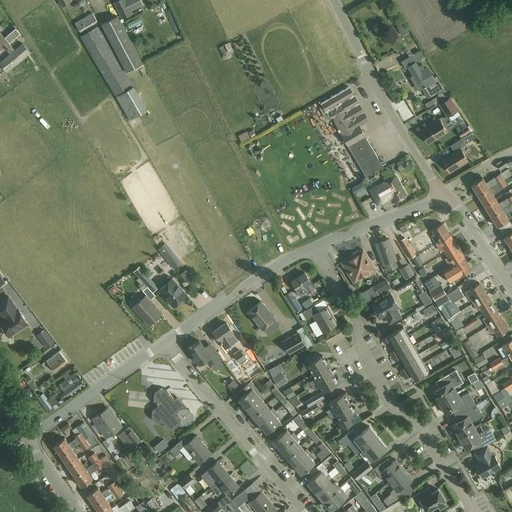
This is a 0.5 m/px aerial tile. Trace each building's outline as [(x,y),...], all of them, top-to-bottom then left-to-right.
[(132,13),(126,0),(117,0),(114,1),(122,18),(132,13)] [(80,32),(98,22),(92,12),(75,23),(80,32)] [(118,15),(101,24),(127,73),(143,64),(118,15)] [(409,32),(403,23),(397,27),(403,35),(409,32)] [(80,37),(130,120),(147,110),(98,26),(80,37)] [(0,47),(2,49),(3,48),(6,51),(7,49),(10,53),(0,62),(0,63),(7,72),(31,52),(22,43),(14,49),(0,33),(0,47)] [(437,75),(433,77),(430,71),(427,73),(422,64),(418,67),(416,63),(425,57),(420,49),(404,59),(409,67),(422,88),(428,98),(444,88),(437,75)] [(23,71),(16,76),(20,81),(26,76),(23,71)] [(396,91),(393,83),(388,85),(391,93),(396,91)] [(349,86),(321,102),(319,108),(325,118),(330,120),(334,118),(335,119),(334,120),(342,134),(342,135),(366,176),(383,166),(365,136),(359,125),(368,120),(349,86)] [(445,89),(437,94),(439,96),(425,104),(427,108),(435,104),(448,96),(448,95),(449,95),(445,89)] [(450,97),(439,104),(447,117),(458,110),(450,97)] [(146,112),(140,114),(146,128),(151,126),(146,112)] [(429,143),(447,132),(439,119),(421,130),(429,143)] [(467,126),(457,132),(461,138),(471,132),(467,126)] [(246,130),(238,133),(240,139),(248,135),(246,130)] [(471,132),(461,139),(451,145),(454,151),(442,159),(450,172),(468,161),(460,148),(465,145),(464,144),(474,138),(471,132)] [(408,165),(405,159),(398,162),(402,168),(408,165)] [(497,166),(500,170),(509,165),(506,161),(503,163),(501,160),(498,162),(499,165),(497,166)] [(508,169),(486,183),(483,177),(472,184),(478,195),(511,174),(508,169)] [(511,181),(511,174),(478,195),(484,205),(496,198),(493,194),(511,181)] [(395,202),(407,196),(396,176),(384,182),(395,202)] [(356,193),(361,190),(357,185),(352,188),(356,193)] [(511,195),(499,203),(496,198),(484,205),(491,216),(502,209),(510,205),(511,203),(511,195)] [(502,209),(491,216),(498,227),(509,220),(502,209)] [(501,231),(511,224),(509,220),(498,227),(501,231)] [(439,242),(450,235),(443,223),(432,230),(439,242)] [(450,235),(439,242),(446,253),(457,246),(450,235)] [(398,267),(396,260),(389,239),(376,243),(383,265),(384,264),(386,271),(398,267)] [(159,248),(177,266),(183,260),(164,242),(159,248)] [(457,246),(446,253),(453,264),(464,258),(457,246)] [(408,251),(411,257),(416,254),(413,248),(408,251)] [(350,259),(343,264),(350,275),(349,275),(353,282),(362,277),(361,276),(374,268),(363,250),(350,258),(350,259)] [(423,264),(418,255),(413,258),(417,267),(423,264)] [(464,258),(453,264),(460,276),(471,269),(464,258)] [(399,269),(404,278),(406,278),(406,279),(414,275),(413,273),(414,272),(409,263),(399,269)] [(419,270),(422,277),(427,274),(423,267),(419,270)] [(187,280),(191,276),(192,275),(187,269),(181,274),(187,280)] [(315,290),(310,283),(311,282),(305,272),(291,281),(300,296),(306,292),(306,293),(308,292),(309,294),(315,290)] [(417,275),(394,288),(397,292),(412,283),(418,293),(419,292),(420,293),(424,290),(423,288),(424,287),(417,275)] [(198,284),(191,276),(187,280),(194,288),(198,284)] [(144,283),(152,292),(158,287),(150,278),(144,283)] [(385,278),(373,286),(378,295),(391,287),(385,278)] [(172,279),(159,291),(174,307),(187,295),(172,279)] [(152,292),(144,283),(140,287),(143,290),(142,290),(151,300),(155,295),(152,292)] [(476,301),(487,295),(480,283),(469,290),(476,301)] [(458,287),(435,301),(446,319),(456,313),(451,304),(464,296),(458,287)] [(431,294),(435,300),(446,294),(442,288),(431,294)] [(302,308),(291,291),(284,296),(295,313),(296,312),(298,314),(301,312),(299,310),(302,308)] [(366,301),(361,293),(355,297),(360,305),(366,301)] [(391,295),(372,306),(379,318),(385,315),(390,323),(401,317),(396,308),(398,307),(391,295)] [(487,295),(476,301),(483,313),(494,306),(487,295)] [(0,311),(6,320),(0,323),(9,336),(28,323),(18,309),(17,309),(9,296),(0,302),(0,311)] [(161,314),(145,296),(133,307),(149,325),(161,314)] [(302,303),(306,308),(315,302),(311,296),(302,303)] [(262,329),(275,318),(261,301),(248,312),(262,329)] [(338,323),(327,306),(319,311),(315,304),(302,312),(306,319),(313,315),(319,325),(323,332),(338,323)] [(494,306),(483,313),(490,324),(501,317),(494,306)] [(394,344),(408,336),(403,327),(422,317),(419,311),(395,325),(398,330),(389,335),(382,339),(384,344),(392,340),(394,344)] [(455,329),(462,325),(462,324),(467,321),(464,316),(459,319),(458,318),(451,322),(455,329)] [(441,317),(434,321),(439,329),(446,325),(441,317)] [(508,329),(501,317),(490,324),(497,336),(508,329)] [(214,330),(225,322),(222,318),(211,326),(214,330)] [(476,318),(463,326),(465,330),(478,322),(476,318)] [(226,322),(213,331),(224,348),(236,340),(232,333),(233,332),(226,322)] [(298,332),(282,341),(289,354),(305,345),(307,348),(313,344),(303,327),(297,330),(298,332)] [(468,338),(462,328),(455,332),(461,341),(468,338)] [(54,342),(44,329),(37,334),(48,347),(54,342)] [(443,329),(434,334),(438,341),(447,336),(443,329)] [(247,341),(242,335),(236,339),(241,345),(247,341)] [(408,336),(394,344),(397,349),(389,353),(392,357),(413,345),(408,336)] [(336,339),(330,342),(337,356),(350,350),(346,340),(339,344),(336,339)] [(478,355),(469,339),(463,342),(473,358),(478,355)] [(503,345),(497,349),(503,357),(508,354),(509,356),(511,353),(511,339),(503,345)] [(207,350),(200,340),(189,348),(200,363),(206,359),(210,364),(220,357),(212,346),(207,350)] [(449,348),(455,358),(462,354),(456,344),(449,348)] [(419,354),(413,345),(392,357),(395,362),(402,357),(404,362),(419,354)] [(240,349),(224,360),(232,371),(246,362),(245,360),(246,359),(240,349)] [(59,351),(46,360),(55,372),(68,362),(59,351)] [(501,360),(491,366),(493,370),(503,364),(504,366),(511,361),(511,353),(509,356),(501,360)] [(419,354),(404,362),(407,366),(400,370),(402,375),(424,362),(419,354)] [(482,354),(473,360),(478,367),(487,362),(482,354)] [(113,355),(108,357),(113,368),(118,365),(113,355)] [(313,374),(330,364),(328,360),(326,361),(323,355),(307,364),(302,367),(304,371),(309,368),(313,374)] [(500,358),(490,364),(491,366),(501,360),(500,358)] [(424,362),(402,375),(405,379),(412,375),(415,380),(429,372),(424,362)] [(330,364),(313,374),(316,379),(310,382),(312,386),(334,374),(330,369),(332,367),(330,364)] [(456,370),(442,378),(445,384),(433,391),(439,402),(456,392),(454,387),(463,382),(459,376),(456,370)] [(281,372),(273,378),(280,387),(288,380),(281,372)] [(334,374),(312,386),(314,390),(320,387),(323,392),(341,382),(338,378),(336,379),(334,374)] [(64,384),(71,394),(84,385),(77,375),(64,384)] [(511,378),(502,384),(504,387),(511,382),(511,375),(511,376),(511,378)] [(491,376),(483,379),(488,395),(496,392),(491,376)] [(267,389),(273,383),(270,379),(264,385),(267,389)] [(227,385),(233,393),(241,388),(234,380),(227,385)] [(239,391),(242,396),(238,399),(246,408),(262,394),(251,381),(239,391)] [(276,396),(280,393),(275,387),(271,390),(276,396)] [(296,395),(291,387),(283,391),(289,399),(296,395)] [(511,400),(506,391),(504,387),(499,390),(500,391),(493,395),(500,408),(511,401),(511,400)] [(152,409),(152,417),(156,422),(163,423),(167,428),(174,429),(180,425),(187,425),(192,421),(193,414),(189,409),(187,409),(187,407),(182,400),(175,399),(167,389),(160,388),(154,393),(154,400),(158,405),(152,409)] [(308,407),(313,405),(313,404),(325,398),(322,392),(305,401),(308,407)] [(329,402),(332,408),(326,411),(329,415),(350,403),(347,398),(349,396),(347,392),(329,402)] [(459,397),(456,392),(439,402),(446,413),(460,405),(463,411),(476,404),(469,392),(459,397)] [(53,406),(44,393),(38,397),(47,410),(53,406)] [(280,393),(276,396),(281,402),(285,399),(280,393)] [(265,397),(262,394),(246,408),(253,416),(266,405),(262,399),(265,397)] [(296,406),(301,404),(296,395),(290,399),(296,406)] [(353,408),(350,403),(329,415),(331,419),(336,416),(339,421),(336,423),(341,432),(353,424),(349,416),(357,411),(355,407),(353,408)] [(476,404),(463,411),(466,417),(452,425),(456,432),(455,432),(458,438),(475,428),(471,422),(482,416),(476,404)] [(266,405),(253,416),(260,424),(276,411),(273,407),(270,409),(266,405)] [(313,405),(308,407),(308,408),(300,412),(305,417),(316,411),(313,405)] [(108,408),(94,418),(107,436),(121,427),(108,408)] [(279,414),(276,411),(260,424),(267,433),(280,421),(276,416),(279,414)] [(91,415),(86,416),(89,426),(94,424),(91,415)] [(303,429),(308,425),(306,423),(301,417),(299,415),(294,418),(303,429)] [(492,431),(499,428),(496,417),(488,419),(492,431)] [(76,439),(69,443),(65,438),(54,445),(61,456),(72,448),(79,444),(86,439),(92,434),(84,422),(72,430),(76,436),(74,437),(76,439)] [(363,449),(378,437),(370,426),(358,436),(352,429),(338,441),(343,447),(354,439),(363,449)] [(478,434),(475,428),(458,438),(461,443),(462,442),(466,449),(479,442),(482,447),(486,444),(487,444),(496,439),(493,434),(489,427),(478,434)] [(131,449),(141,439),(132,428),(121,438),(131,449)] [(311,437),(315,434),(310,428),(306,431),(311,437)] [(294,432),(291,434),(287,429),(273,440),(280,449),(297,435),(294,432)] [(166,448),(177,439),(171,431),(159,440),(166,448)] [(315,434),(311,437),(316,443),(320,440),(315,434)] [(86,439),(79,444),(83,450),(96,441),(92,435),(86,439)] [(300,439),(297,435),(280,449),(287,457),(301,446),(297,441),(300,439)] [(197,436),(189,442),(185,446),(198,463),(211,453),(197,436)] [(378,437),(363,449),(371,460),(386,447),(378,437)] [(486,444),(482,447),(482,448),(475,452),(480,462),(475,465),(482,477),(501,466),(494,454),(493,455),(487,445),(487,444),(486,444)] [(180,450),(176,445),(170,450),(175,456),(181,451),(180,450)] [(324,445),(320,448),(325,454),(329,451),(324,445)] [(301,446),(287,457),(294,466),(310,452),(307,449),(305,451),(301,446)] [(72,448),(61,456),(67,466),(79,458),(72,448)] [(310,452),(294,466),(301,474),(315,463),(310,458),(313,455),(310,452)] [(93,463),(100,459),(95,453),(89,457),(93,463)] [(330,453),(322,459),(327,465),(335,458),(330,453)] [(170,460),(166,455),(161,459),(165,464),(170,460)] [(352,470),(366,460),(362,455),(348,465),(352,470)] [(93,463),(89,466),(74,476),(82,486),(93,479),(89,474),(97,469),(98,470),(104,466),(104,465),(110,461),(106,456),(100,459),(93,463)] [(79,458),(67,466),(74,476),(89,466),(86,462),(83,464),(79,458)] [(389,481),(404,469),(396,459),(384,470),(380,464),(369,473),(373,479),(377,475),(380,478),(384,474),(389,481)] [(219,484),(230,475),(218,461),(207,470),(201,476),(211,487),(217,482),(219,484)] [(367,461),(352,473),(357,480),(373,468),(367,461)] [(328,469),(326,467),(323,463),(310,473),(314,477),(308,482),(316,492),(330,481),(326,476),(329,473),(326,471),(328,469)] [(340,472),(344,469),(340,464),(335,467),(340,472)] [(103,484),(109,475),(116,480),(120,475),(110,468),(100,482),(103,484)] [(404,469),(389,481),(395,488),(390,492),(391,493),(383,500),(387,505),(400,498),(405,494),(401,489),(412,480),(404,469)] [(179,481),(185,489),(195,481),(189,473),(179,481)] [(217,482),(211,487),(212,489),(209,492),(211,495),(221,487),(227,494),(228,495),(239,487),(230,475),(219,484),(217,482)] [(363,476),(359,481),(365,485),(369,480),(363,476)] [(351,477),(346,481),(350,485),(355,481),(351,477)] [(114,481),(108,486),(112,492),(119,488),(114,481)] [(187,511),(193,511),(197,510),(176,481),(168,486),(187,511)] [(333,484),(330,481),(316,492),(323,501),(337,489),(339,487),(335,482),(333,484)] [(355,481),(350,485),(357,494),(361,491),(355,481)] [(253,482),(232,500),(227,504),(234,511),(242,511),(238,507),(247,499),(257,511),(271,511),(276,509),(262,492),(253,482)] [(119,486),(123,494),(128,492),(124,484),(119,486)] [(98,487),(87,494),(94,504),(110,494),(107,488),(102,492),(98,487)] [(110,494),(94,504),(98,511),(105,511),(112,507),(109,502),(115,497),(117,499),(123,495),(119,488),(112,492),(110,494)] [(448,505),(438,488),(428,494),(425,489),(412,497),(417,506),(423,503),(427,511),(438,505),(440,509),(448,505)] [(337,489),(323,501),(331,510),(345,498),(337,489)] [(228,495),(227,494),(218,502),(216,500),(204,510),(206,511),(216,511),(222,508),(227,504),(232,500),(228,495)] [(375,494),(370,497),(380,511),(385,507),(375,494)] [(367,499),(361,504),(366,509),(372,505),(367,499)] [(112,507),(105,511),(127,511),(135,507),(130,500),(119,508),(117,504),(112,508),(112,507)]
